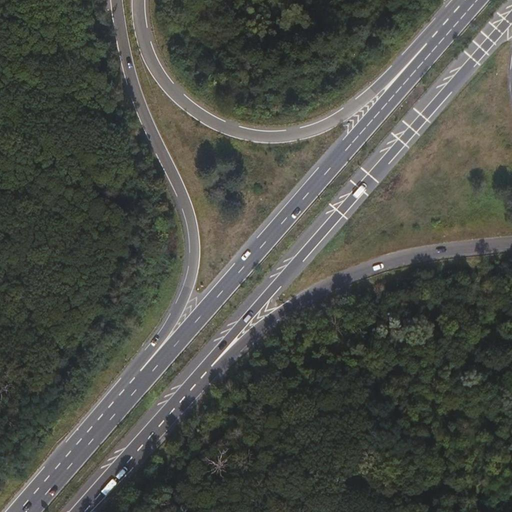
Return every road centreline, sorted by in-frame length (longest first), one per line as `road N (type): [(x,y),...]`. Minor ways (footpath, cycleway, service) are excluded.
road 1 (trunk): [(438,42),(122,407)]
road 2 (trunk): [(211,365),(400,133),(511,16)]
road 3 (trunk): [(116,0),(136,84),(191,217),(193,249),(176,311),(122,407)]
road 4 (trunk): [(438,42),(336,122),(280,138),(252,136),(201,116),(165,84),(145,48),(139,0)]
road 5 (trunk): [(211,365),(391,263),(511,244)]
road 6 (trunk): [(85,511),(211,365)]
road 7 (trunk): [(122,407),(30,511)]
